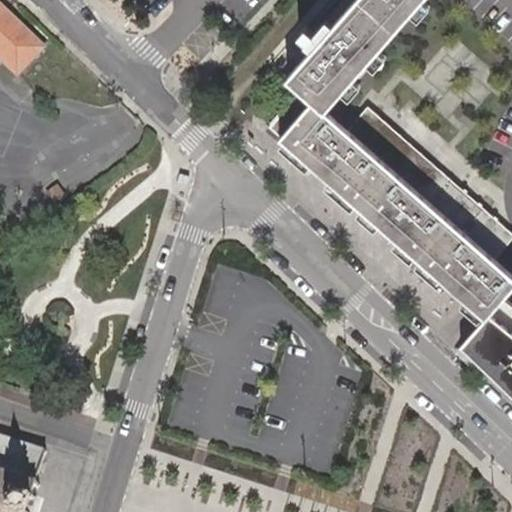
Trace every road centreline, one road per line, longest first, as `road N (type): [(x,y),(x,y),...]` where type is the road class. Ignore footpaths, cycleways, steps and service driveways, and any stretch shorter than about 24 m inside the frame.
road 1 (tertiary): [(237,184),(511,448)]
road 2 (tertiary): [(106,511),(193,234),(237,184)]
road 3 (unknown): [(185,339),(161,416),(162,457),(196,475),(325,511)]
road 4 (tertiary): [(237,184),(80,23)]
